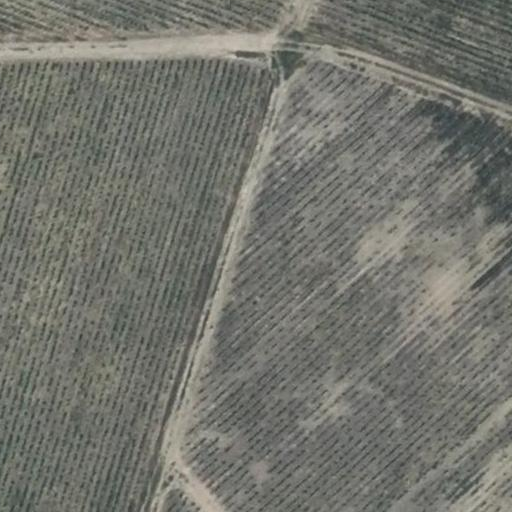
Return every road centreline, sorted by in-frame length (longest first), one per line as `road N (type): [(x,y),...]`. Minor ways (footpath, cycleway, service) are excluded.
road 1 (track): [(511,113),(354,55),(290,45),(146,511)]
road 2 (track): [(306,0),(290,45),(219,38),(0,45)]
